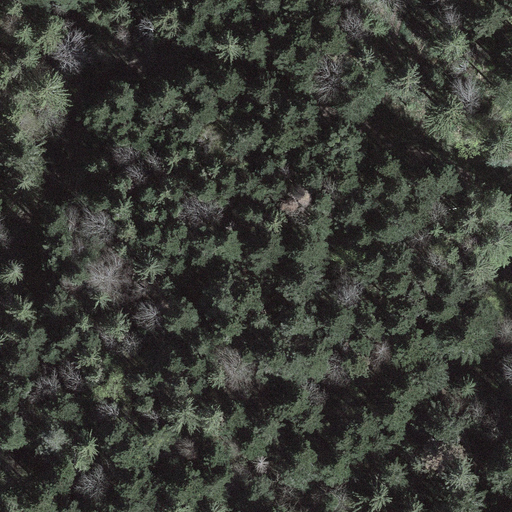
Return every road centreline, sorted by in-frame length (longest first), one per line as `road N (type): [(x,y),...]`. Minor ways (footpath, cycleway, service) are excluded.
road 1 (track): [(511,206),(384,134),(280,92),(167,65),(125,70),(86,102),(0,262)]
road 2 (track): [(384,134),(409,0)]
